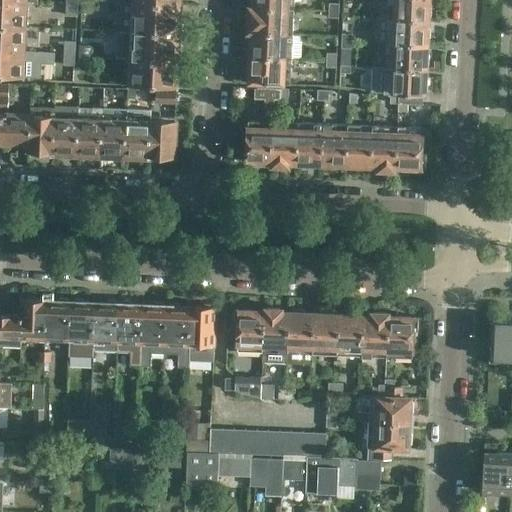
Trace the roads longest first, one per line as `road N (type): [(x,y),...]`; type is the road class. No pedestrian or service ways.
road 1 (residential): [(0,269),(456,285)]
road 2 (residential): [(460,211),(210,201)]
road 3 (unclassified): [(445,511),(456,285)]
road 4 (residential): [(460,211),(469,0)]
road 5 (residential): [(210,201),(0,190)]
road 6 (residential): [(210,201),(218,0)]
